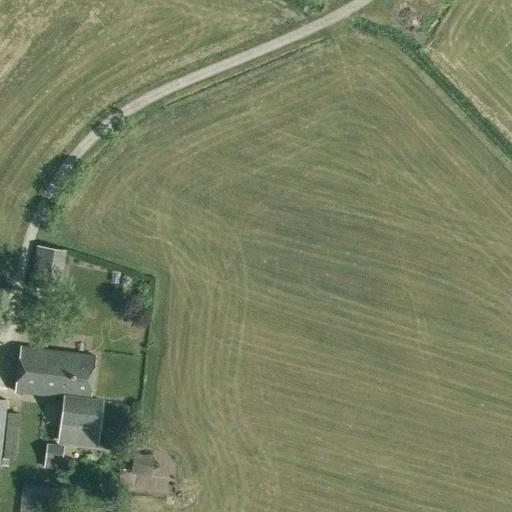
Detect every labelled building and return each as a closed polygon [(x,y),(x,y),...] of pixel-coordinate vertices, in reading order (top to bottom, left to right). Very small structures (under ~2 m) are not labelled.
[(58,291),(65,251),(38,247),(32,287),(58,291)] [(97,443),(102,401),(90,399),(96,356),(20,346),(15,391),(64,397),(59,438),(97,443)] [(62,471),(65,446),(47,444),(44,469),(62,471)] [(134,449),(132,470),(152,472),(155,452),(134,449)] [(27,511),(59,511),(62,489),(30,485),(27,511)]
